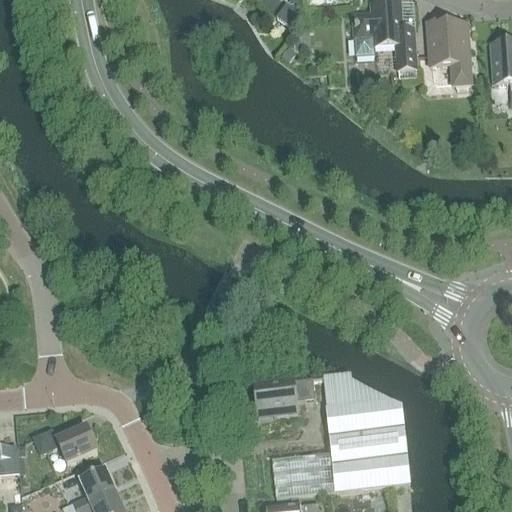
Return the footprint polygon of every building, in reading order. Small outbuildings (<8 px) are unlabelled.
[(374,51),(375,51),(397,49),(399,74),(416,73),(413,33),(401,34),(400,7),(372,9),(372,18),(354,20),(355,42),(357,60),(374,59),(374,51)] [(472,88),(468,28),(450,29),(450,31),(444,31),(444,26),(427,28),(430,71),(451,70),(453,90),(455,89),(455,92),(457,95),(468,94),(469,91),(469,89),(472,88)] [(511,47),(491,49),(494,89),(511,87),(511,91),(511,47)] [(255,390),(257,417),(274,415),(274,420),(298,418),(296,406),(315,404),(313,384),(294,386),(255,390)] [(328,413),(337,499),(410,491),(402,413),(391,407),(328,413)] [(41,460),(60,451),(68,470),(98,456),(87,431),(57,444),(53,435),(34,443),(41,460)] [(0,480),(20,479),(17,450),(1,452),(0,437),(0,480)] [(272,465),(276,504),(334,498),(330,459),(272,465)] [(88,502),(73,508),(64,511),(84,511),(117,498),(106,474),(80,486),(88,502)] [(122,511),(117,498),(84,511),(122,511)]
